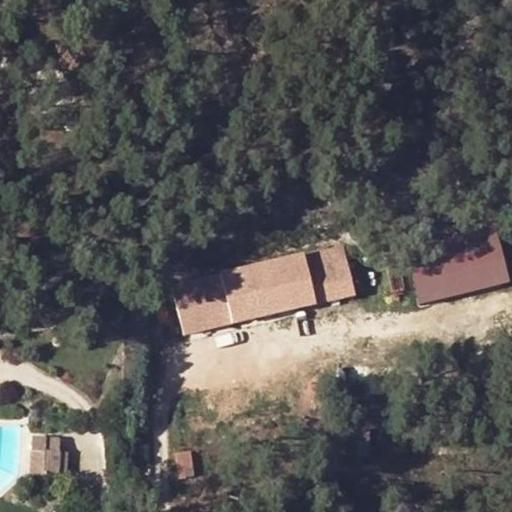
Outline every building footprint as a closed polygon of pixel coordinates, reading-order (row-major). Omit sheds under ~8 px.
[(508,285),(496,229),(404,248),(416,304),(508,285)] [(170,282),(182,336),(355,298),(343,244),(170,282)] [(114,406),(123,406),(122,390),(114,390),(114,406)] [(40,453),(58,454),(58,440),(45,440),(45,437),(30,437),(29,452),(40,453)] [(40,453),(29,452),(28,476),(40,477),(40,453)] [(40,453),(40,477),(58,478),(58,454),(40,453)]
